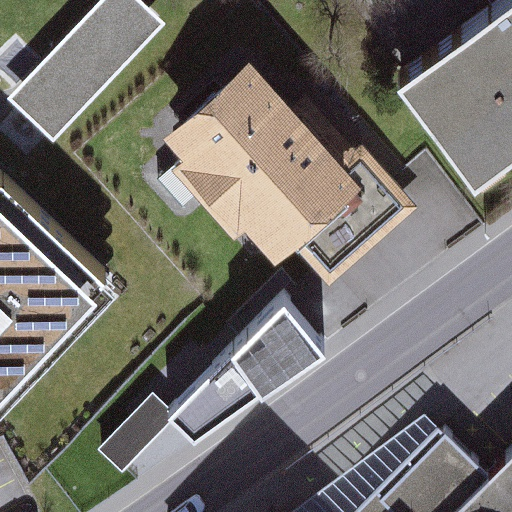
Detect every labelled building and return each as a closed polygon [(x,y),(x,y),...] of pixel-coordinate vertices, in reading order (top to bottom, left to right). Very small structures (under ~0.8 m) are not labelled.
[(176,29),(145,0),(118,0),(18,103),(62,146),(176,29)] [(511,167),(511,2),(415,73),(494,180),(511,167)] [(301,100),(264,60),(181,135),(201,157),(187,170),(248,237),(261,224),(291,257),(308,243),(342,280),(421,208),(313,89),(301,100)] [(0,416),(118,290),(131,277),(15,169),(3,183),(0,185),(0,416)] [(300,298),(200,384),(235,425),(335,339),(300,298)] [(179,459),(157,429),(123,454),(146,484),(179,459)] [(511,511),(511,468),(501,479),(448,429),(369,511),(511,511)]
